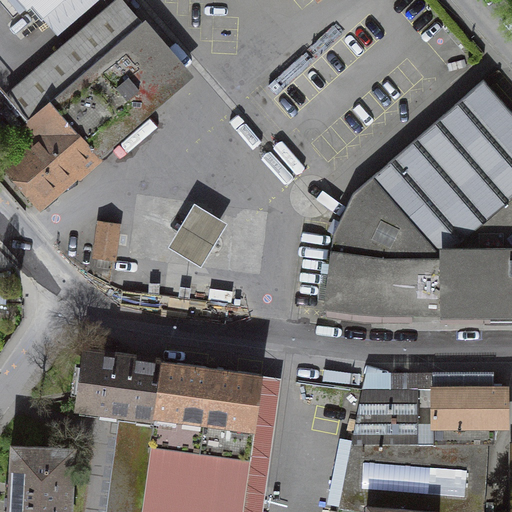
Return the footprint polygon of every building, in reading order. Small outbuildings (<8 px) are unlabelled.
[(141,22),(122,0),(115,0),(66,43),(0,99),(0,100),(34,140),(2,167),(22,190),(34,204),(42,213),(104,160),(101,157),(196,76),(145,18),(141,22)] [(7,0),(19,13),(31,3),(58,35),(99,0),(7,0)] [(511,111),(484,79),(353,193),(343,213),(333,233),(330,253),(324,302),(354,306),(381,309),(440,308),(493,308),(511,307),(511,111)] [(195,204),(170,247),(203,267),(228,224),(195,204)] [(99,221),(94,256),(113,259),(114,259),(119,223),(99,221)] [(154,424),(162,360),(123,355),(84,350),(77,404),(154,415),(153,424),(154,424)] [(152,440),(141,511),(242,511),(262,374),(212,367),(162,360),(154,424),(152,440)] [(362,388),(352,443),(418,443),(418,388),(378,388),(362,388)] [(433,443),(433,388),(418,388),(418,443),(433,443)] [(433,388),(433,443),(488,443),(495,443),(495,423),(507,423),(507,388),(491,388),(433,388)] [(154,424),(153,424),(124,420),(123,428),(122,435),(152,440),(154,424)] [(111,511),(141,511),(152,440),(122,435),(115,488),(111,511)] [(483,511),(488,443),(433,443),(426,443),(418,443),(352,443),(339,506),(371,509),(371,507),(430,511),(483,511)] [(67,511),(70,450),(15,447),(13,493),(11,511),(67,511)]
